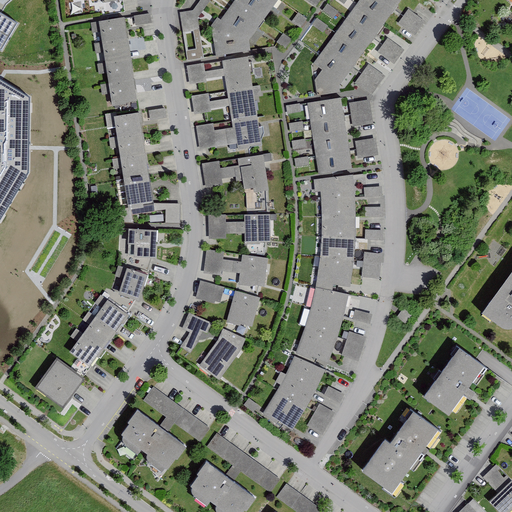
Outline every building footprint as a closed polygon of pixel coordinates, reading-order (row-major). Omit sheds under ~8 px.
[(0,0),(0,47),(14,24),(0,15),(0,0)] [(200,0),(192,12),(179,14),(182,34),(198,32),(196,18),(209,0),(200,0)] [(217,19),(211,28),(215,58),(248,53),(246,45),(279,0),(234,0),(219,21),(217,19)] [(398,0),(362,0),(316,64),(322,68),(313,81),(315,96),(338,92),(337,86),(351,67),(362,52),(372,37),(382,23),(393,8),(398,0)] [(336,13),(326,5),(321,11),(331,19),(336,13)] [(425,22),(408,9),(399,22),(416,35),(425,22)] [(306,20),(298,14),(292,23),(300,28),(306,20)] [(150,24),(148,15),(134,18),(135,27),(150,24)] [(135,103),(122,19),(91,23),(92,30),(102,29),(104,43),(95,45),(95,51),(105,50),(107,64),(98,65),(98,72),(108,70),(110,85),(101,86),(101,92),(110,91),(113,106),(135,103)] [(326,27),(316,19),(311,26),(321,33),(326,27)] [(290,40),(282,35),(276,45),(284,50),(290,40)] [(386,39),(381,46),(377,53),(394,64),(399,57),(403,51),(386,39)] [(259,146),(246,58),(225,61),(226,69),(204,72),(203,65),(188,67),(191,86),(205,83),(205,80),(227,77),(230,99),(209,102),(208,95),(193,97),(196,116),(210,114),(209,110),(231,106),(235,128),(213,131),(213,125),(198,127),(201,149),(217,146),(216,144),(237,141),(238,149),(259,146)] [(369,65),(356,83),(374,95),(386,77),(369,65)] [(29,97),(0,80),(0,219),(27,172),(29,97)] [(338,98),(309,103),(320,175),(350,170),(347,151),(344,134),(341,116),(338,98)] [(369,101),(352,104),(355,125),(373,122),(369,101)] [(299,106),(288,107),(289,115),(300,114),(299,106)] [(165,119),(164,110),(148,112),(149,121),(165,119)] [(151,203),(137,113),(105,118),(106,130),(113,129),(115,139),(108,140),(109,148),(116,147),(118,159),(111,160),(112,170),(119,169),(125,207),(151,203)] [(303,129),(302,121),(290,123),(292,131),(303,129)] [(305,139),(292,141),(294,148),(306,146),(305,139)] [(377,155),(375,139),(356,141),(358,158),(377,155)] [(266,187),(261,156),(237,160),(238,168),(219,171),(218,163),(204,165),(207,186),(221,184),(220,178),(242,174),(245,191),(266,187)] [(308,164),(307,156),(296,158),(297,165),(308,164)] [(317,156),(309,157),(311,169),(319,167),(317,156)] [(355,195),(353,175),(321,179),(324,216),(324,238),(318,289),(309,326),(296,357),(287,376),(281,373),(276,382),(282,386),(264,415),(279,428),(283,424),(292,431),(310,399),(325,370),(314,365),(316,358),(328,362),(335,345),(340,327),(345,311),(349,295),(335,291),(336,285),(350,287),(354,258),(356,230),(355,195)] [(380,188),(363,189),(364,199),(380,198),(380,188)] [(179,205),(154,205),(154,211),(165,211),(165,225),(179,225),(179,205)] [(381,209),(365,209),(365,218),(381,219),(381,209)] [(271,243),(271,215),(246,216),(246,223),(226,224),(226,215),(210,216),(211,238),(226,238),(226,233),(247,233),(248,243),(271,243)] [(127,256),(156,258),(158,231),(129,229),(127,256)] [(381,232),(365,232),(364,241),(381,242),(381,232)] [(263,285),(267,259),(245,256),(244,263),(223,260),(224,252),(209,250),(205,273),(221,275),(222,269),(243,272),(241,282),(263,285)] [(380,255),(364,253),(361,277),(377,279),(380,255)] [(119,294),(138,300),(147,276),(128,269),(119,294)] [(511,272),(483,313),(500,328),(507,329),(511,327),(511,272)] [(218,302),(223,288),(203,282),(199,296),(218,302)] [(260,298),(238,291),(229,321),(241,325),(242,322),(252,325),(260,298)] [(126,315),(125,314),(109,301),(71,353),(89,365),(126,315)] [(370,316),(355,312),(353,320),(368,324),(370,316)] [(185,329),(191,332),(183,344),(191,348),(202,332),(205,333),(209,324),(191,316),(185,329)] [(219,380),(241,351),(246,338),(224,330),(220,340),(201,365),(219,380)] [(363,338),(348,334),(340,358),(356,363),(363,338)] [(485,366),(461,348),(425,397),(449,414),(470,387),(485,366)] [(82,381),(55,360),(34,388),(61,409),(82,381)] [(153,385),(144,398),(169,415),(168,417),(201,439),(211,424),(153,385)] [(343,396),(327,388),(323,396),(338,404),(343,396)] [(333,413),(318,406),(306,428),(321,436),(333,413)] [(148,455),(147,458),(148,461),(161,471),(165,466),(168,468),(176,457),(177,458),(186,446),(162,429),(137,410),(127,423),(129,424),(121,435),(124,437),(121,441),(136,452),(138,453),(141,450),(148,455)] [(440,430),(415,412),(391,444),(386,440),(363,471),(394,493),(427,446),(440,430)] [(233,461),(241,448),(215,431),(207,444),(233,461)] [(216,506),(216,510),(216,511),(242,511),(245,509),(246,510),(255,498),(230,479),(206,461),(196,474),(198,476),(190,487),(193,489),(190,493),(205,504),(207,505),(210,502),(216,506)] [(271,489),(279,477),(263,466),(255,479),(271,489)] [(511,486),(509,484),(489,503),(497,511),(509,511),(511,510),(511,486)]
